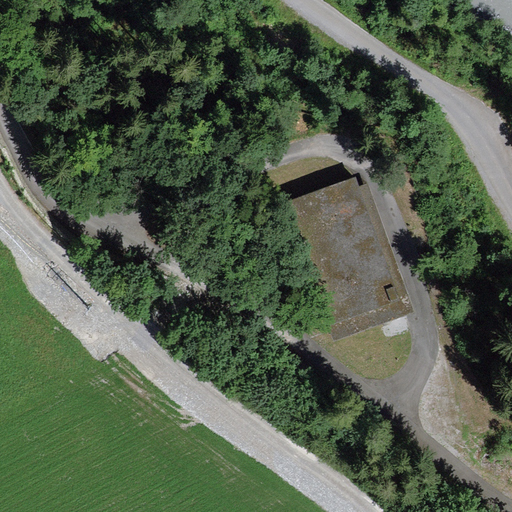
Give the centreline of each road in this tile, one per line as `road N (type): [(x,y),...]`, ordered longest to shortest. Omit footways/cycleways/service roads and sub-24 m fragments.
road 1 (track): [(0,120),(32,174),(74,202),(119,212),(282,156),(348,154),(374,182),(421,323),(416,366),(388,404)]
road 2 (track): [(106,210),(118,232),(252,309),(351,386),(388,404),(510,511)]
road 3 (unknown): [(369,0),(418,35),(511,58)]
